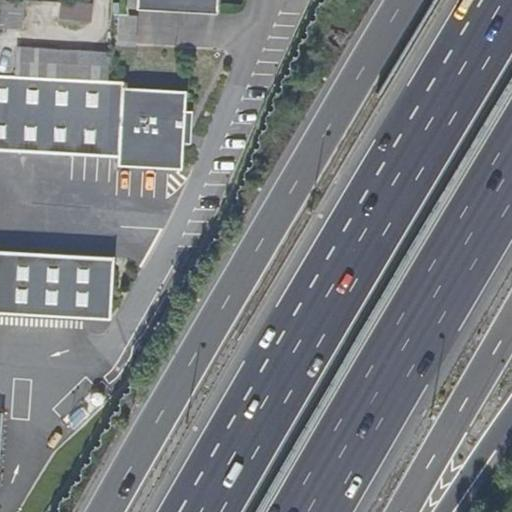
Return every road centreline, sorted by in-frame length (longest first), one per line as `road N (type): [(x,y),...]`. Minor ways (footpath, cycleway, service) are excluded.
road 1 (motorway): [(502,0),(197,511)]
road 2 (trunk): [(403,0),(107,511)]
road 3 (motorway): [(302,511),(511,165)]
road 4 (motorway): [(403,511),(511,329)]
road 5 (unknown): [(128,36),(258,19)]
road 6 (primary): [(443,511),(511,413)]
